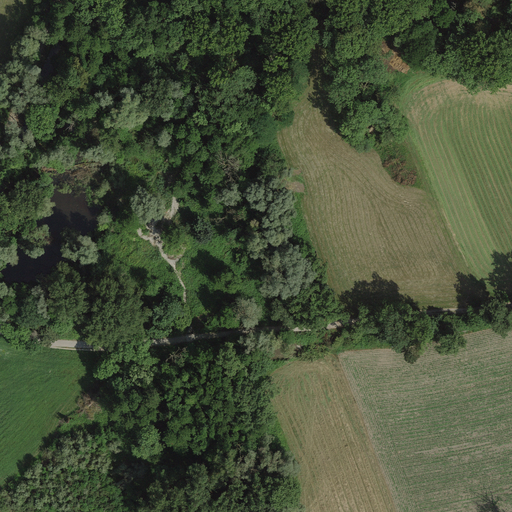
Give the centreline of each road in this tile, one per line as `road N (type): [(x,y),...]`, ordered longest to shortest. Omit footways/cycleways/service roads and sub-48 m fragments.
road 1 (track): [(0,325),(21,336),(92,346),(511,311)]
road 2 (track): [(56,0),(0,147)]
